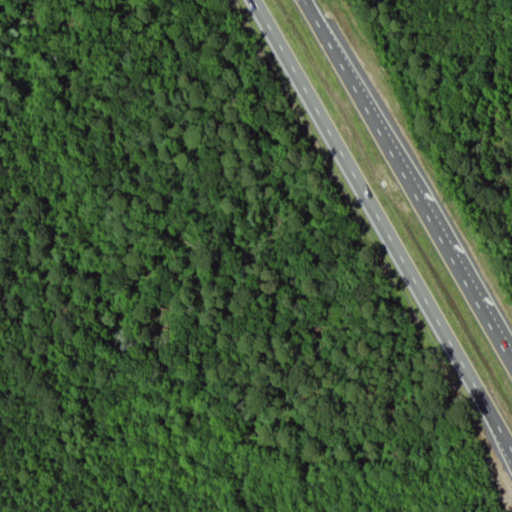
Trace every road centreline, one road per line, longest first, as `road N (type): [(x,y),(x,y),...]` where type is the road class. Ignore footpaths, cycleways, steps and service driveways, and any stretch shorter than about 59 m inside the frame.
road 1 (motorway): [(256,0),(511,443)]
road 2 (motorway): [(511,359),(306,0)]
